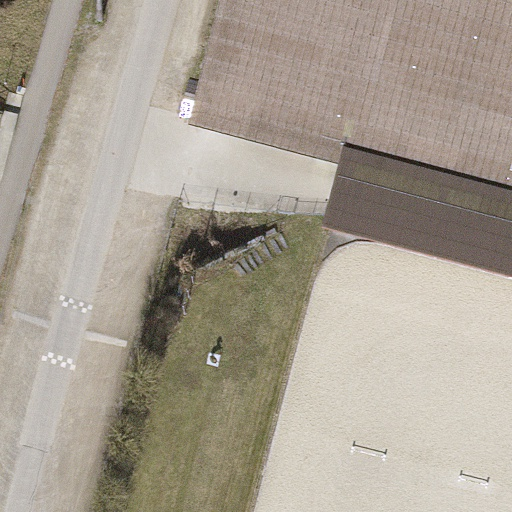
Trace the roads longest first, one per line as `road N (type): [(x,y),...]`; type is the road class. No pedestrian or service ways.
road 1 (track): [(72,0),(37,127)]
road 2 (track): [(37,127),(0,253)]
